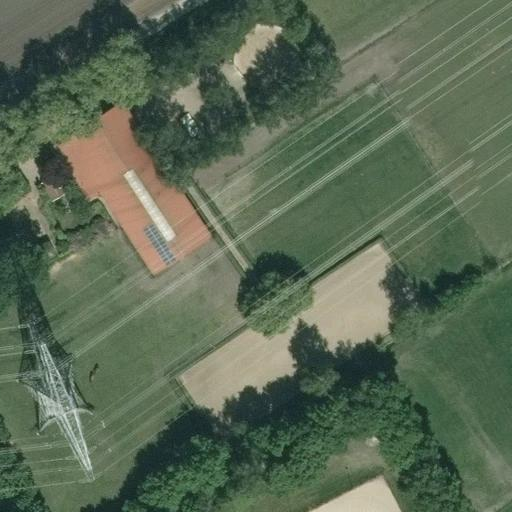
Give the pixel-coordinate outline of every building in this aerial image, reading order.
[(152,273),(208,236),(120,102),(65,138),(80,162),(69,170),(88,198),(99,191),(152,273)] [(15,170),(0,180),(0,214),(31,194),(15,170)] [(53,175),(41,183),(51,200),(64,193),(53,175)] [(0,256),(18,248),(5,221),(0,223),(0,256)] [(46,242),(24,254),(30,266),(53,254),(46,242)]
